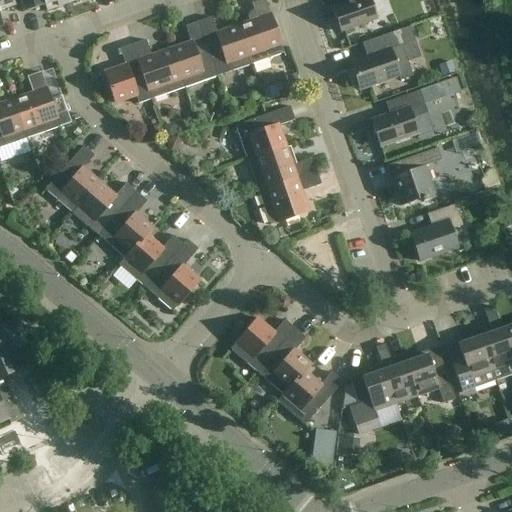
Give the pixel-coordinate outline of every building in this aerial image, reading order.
[(12,0),(0,0),(0,27),(3,27),(0,18),(0,11),(15,6),(12,0)] [(68,4),(67,0),(18,0),(23,13),(44,6),(46,12),(68,4)] [(237,26),(250,65),(284,54),(264,0),(262,0),(251,4),(256,19),(237,26)] [(345,0),(346,3),(331,9),(340,33),(377,20),(370,0),(345,0)] [(250,65),(237,26),(217,33),(211,18),(198,22),(217,77),(250,65)] [(171,49),(184,88),(217,77),(198,22),(185,27),(190,42),(171,49)] [(370,41),(375,54),(350,63),(360,90),(399,77),(389,50),(402,46),(397,32),(370,41)] [(132,45),(151,100),(184,88),(171,49),(151,56),(145,41),(132,45)] [(151,100),(132,45),(119,50),(125,65),(104,72),(115,104),(136,97),(138,105),(151,100)] [(26,139),(59,127),(71,123),(61,96),(50,100),(40,73),(27,78),(32,93),(12,100),(26,139)] [(371,122),(380,147),(417,134),(412,119),(427,114),(419,91),(391,101),(395,113),(371,122)] [(0,148),(26,139),(12,100),(0,104),(0,148)] [(235,126),(247,159),(286,146),(279,126),(294,121),(290,107),(235,126)] [(247,159),(258,192),(316,172),(312,159),(293,166),(290,158),(293,157),(290,147),(286,148),(286,146),(247,159)] [(45,190),(72,214),(99,182),(83,169),(94,156),(83,147),(45,190)] [(424,167),(441,161),(437,149),(399,162),(403,174),(390,178),(400,207),(421,200),(423,203),(435,199),(424,167)] [(316,172),(258,192),(270,226),(309,212),(302,192),(321,185),(316,172)] [(99,182),(72,214),(98,236),(136,193),(126,184),(115,196),(99,182)] [(98,236),(124,259),(125,259),(146,235),(147,235),(152,228),(136,214),(147,202),(136,193),(98,236)] [(410,234),(420,262),(457,249),(451,230),(462,227),(455,205),(427,215),(431,227),(410,234)] [(125,259),(124,259),(118,266),(145,289),(183,245),(173,236),(162,249),(147,235),(146,235),(125,259)] [(68,273),(79,262),(54,236),(42,247),(68,273)] [(183,245),(145,289),(172,312),(199,281),(183,267),(198,250),(187,240),(183,245)] [(492,333),(480,337),(495,382),(511,375),(511,360),(501,330),(493,307),(484,311),(492,333)] [(230,350),(257,373),(295,330),(284,321),(274,333),(257,319),(230,350)] [(0,424),(8,420),(10,424),(22,419),(7,385),(4,378),(27,368),(24,360),(20,351),(15,353),(2,325),(0,325),(0,424)] [(511,325),(501,330),(511,360),(511,325)] [(257,373),(283,396),(305,372),(311,365),(294,351),(305,339),(295,330),(257,373)] [(456,341),(446,345),(445,345),(462,393),(495,382),(480,337),(458,345),(456,341)] [(376,348),(384,371),(395,405),(417,397),(405,363),(393,367),(385,345),(376,348)] [(405,363),(417,397),(438,390),(443,404),(455,399),(437,348),(436,348),(437,352),(405,363)] [(349,378),(358,405),(349,408),(355,425),(377,418),(375,412),(395,405),(384,371),(351,382),(350,378),(349,378)] [(283,396),(277,402),(304,426),(342,382),(331,373),(321,385),(305,372),(283,396)] [(148,449),(128,457),(134,471),(154,463),(148,449)] [(122,477),(109,485),(118,499),(131,491),(122,477)]
